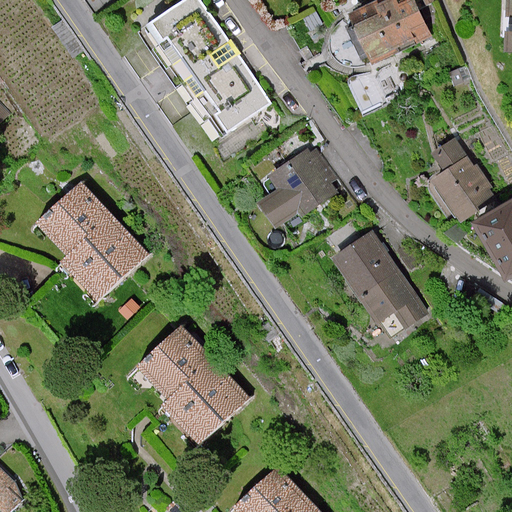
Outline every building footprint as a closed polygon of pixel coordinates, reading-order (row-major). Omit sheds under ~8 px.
[(182,0),(160,0),(145,9),(150,19),(183,0),(182,0)] [(209,0),(190,0),(162,20),(238,131),(280,102),(209,0)] [(414,0),(409,0),(357,23),(374,62),(431,37),(414,0)] [(342,58),(363,50),(355,27),(333,34),(342,58)] [(365,108),(381,102),(371,78),(355,84),(365,108)] [(0,129),(17,113),(0,94),(0,129)] [(450,135),(430,149),(441,166),(462,151),(450,135)] [(310,148),(270,174),(279,188),(261,199),(279,226),(337,188),(310,148)] [(466,154),(431,176),(460,221),(495,199),(466,154)] [(151,253),(81,181),(38,223),(69,255),(62,262),(100,302),(151,253)] [(511,199),(474,222),(509,280),(511,278),(511,199)] [(374,233),(336,259),(392,341),(431,315),(374,233)] [(251,401),(182,329),(140,368),(170,400),(164,406),(203,447),(251,401)] [(0,511),(22,511),(38,496),(0,459),(0,511)] [(320,511),(276,466),(236,505),(243,511),(320,511)]
